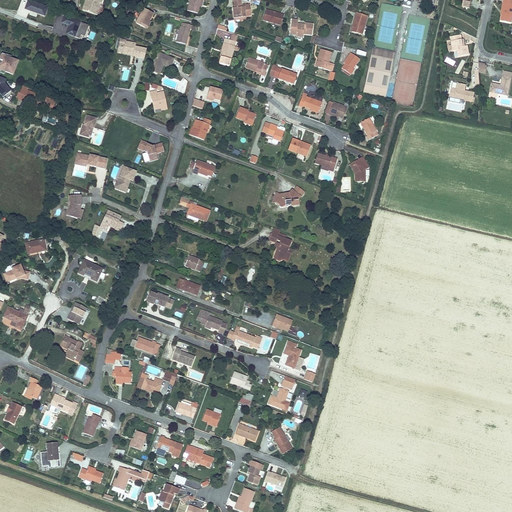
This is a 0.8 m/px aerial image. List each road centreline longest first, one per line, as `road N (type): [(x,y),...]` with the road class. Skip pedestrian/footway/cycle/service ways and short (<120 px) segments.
road 1 (residential): [(198,71),(269,94),(335,139)]
road 2 (residential): [(120,313),(258,362)]
road 3 (track): [(290,467),(305,479),(424,511)]
road 4 (residential): [(123,403),(242,446)]
